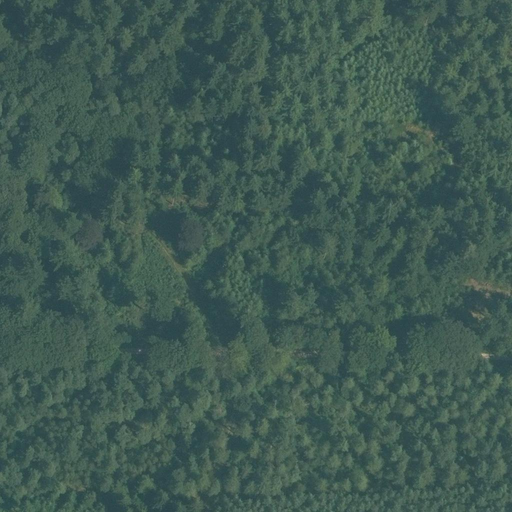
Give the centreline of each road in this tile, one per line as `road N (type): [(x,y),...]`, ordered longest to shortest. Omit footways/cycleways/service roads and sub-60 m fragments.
road 1 (track): [(0,351),(511,350)]
road 2 (track): [(67,203),(146,226),(163,239),(248,353),(211,511)]
road 3 (track): [(87,173),(221,0)]
road 4 (track): [(0,303),(67,203)]
